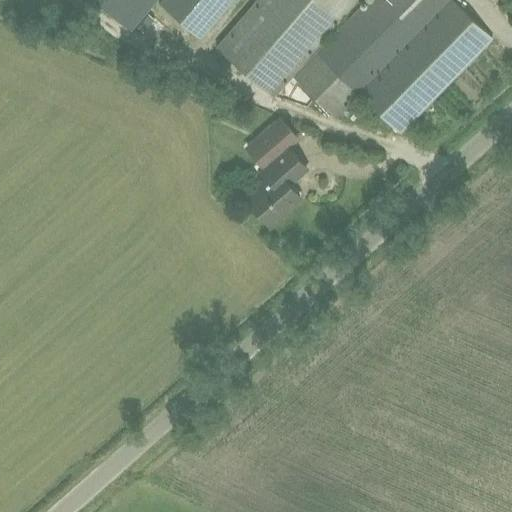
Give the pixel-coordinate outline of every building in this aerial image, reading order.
[(97,0),(131,29),(156,0),(97,0)] [(202,37),(233,0),(162,0),(161,2),(202,37)] [(277,94),(358,0),(255,0),(218,44),(241,64),(277,94)] [(370,0),(317,50),(295,75),(337,117),(360,93),(399,132),(493,38),(454,0),(370,0)] [(289,145),(286,147),(270,129),(249,148),(265,166),(262,169),(270,178),(247,197),(270,224),(302,196),(290,183),(308,168),(289,145)]
